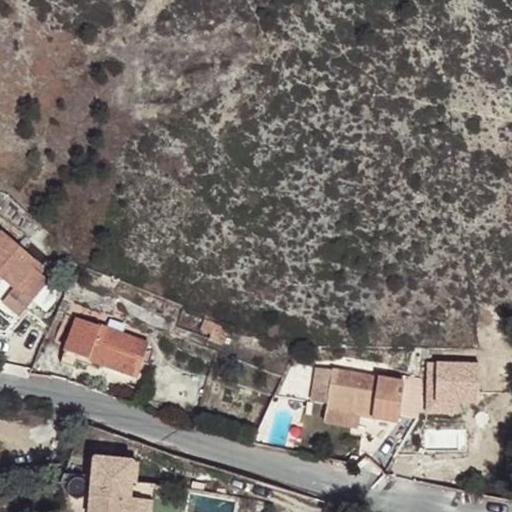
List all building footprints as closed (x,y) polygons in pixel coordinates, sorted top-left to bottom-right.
[(0,245),(0,327),(2,329),(39,286),(31,279),(35,275),(28,269),(27,271),(12,257),(12,256),(0,245)] [(67,324),(51,367),(65,372),(68,365),(84,372),(86,366),(128,382),(139,349),(67,324)] [(195,325),(191,334),(202,337),(200,344),(213,349),(219,333),(195,325)] [(419,367),(418,377),(449,377),(449,368),(419,367)] [(449,377),(456,377),(461,377),(461,368),(449,368),(449,377)] [(386,386),(366,382),(323,375),(315,428),(353,435),(354,422),(388,428),(389,420),(409,424),(411,408),(383,405),(386,386)] [(367,376),(366,382),(386,386),(387,379),(367,376)] [(417,377),(417,408),(429,410),(456,409),(456,377),(449,377),(418,377),(417,377)] [(392,387),(386,386),(383,405),(411,408),(413,394),(408,394),(410,382),(393,380),(392,387)] [(129,488),(131,467),(89,463),(84,511),(135,511),(136,504),(124,502),(125,487),(129,488)]
